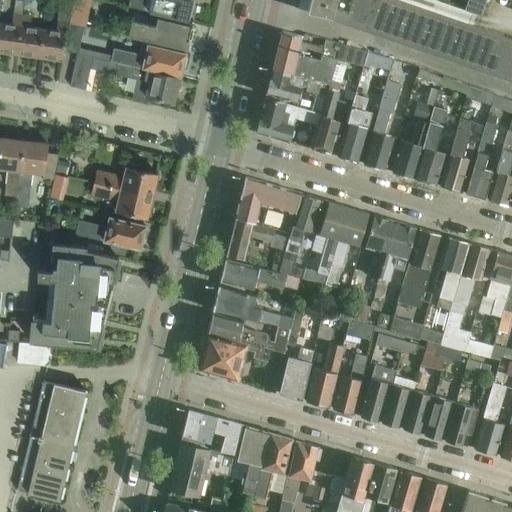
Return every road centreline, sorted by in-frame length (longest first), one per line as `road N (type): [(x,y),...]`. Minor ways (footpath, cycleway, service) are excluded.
road 1 (residential): [(511,479),(162,378)]
road 2 (residential): [(218,148),(511,233)]
road 3 (unknown): [(275,11),(511,85)]
road 4 (secondary): [(162,378),(218,148)]
road 5 (residential): [(0,96),(194,142)]
road 6 (secondary): [(218,148),(253,0)]
road 7 (secondary): [(131,511),(162,378)]
